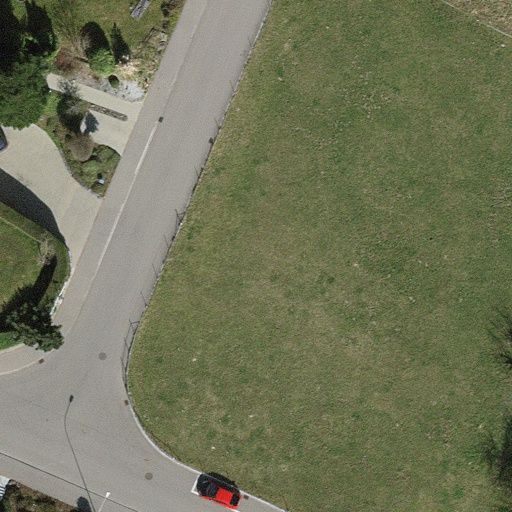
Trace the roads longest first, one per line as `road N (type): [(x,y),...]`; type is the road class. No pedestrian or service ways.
road 1 (residential): [(51,441),(238,0)]
road 2 (residential): [(204,511),(51,441)]
